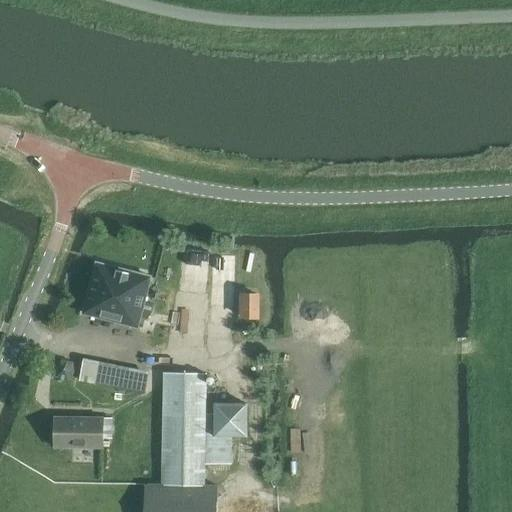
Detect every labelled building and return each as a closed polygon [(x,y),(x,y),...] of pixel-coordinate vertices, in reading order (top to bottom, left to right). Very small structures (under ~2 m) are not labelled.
[(85,320),(135,333),(149,283),(98,270),(85,320)] [(241,318),(261,317),(261,293),(241,293),(241,318)] [(146,389),(148,375),(142,374),(143,370),(85,358),(80,379),(138,392),(140,388),(146,389)] [(65,380),(67,380),(69,380),(71,379),(72,378),(73,377),(75,375),(75,373),(76,372),(76,370),(76,368),(75,366),(75,364),(73,363),(72,361),(71,360),(69,360),(67,359),(65,359),(63,359),(62,360),(60,360),(58,361),(57,363),(56,364),(55,366),(55,368),(54,370),(55,372),(55,373),(56,375),(57,377),(58,378),(60,379),(62,380),(63,380),(65,380)] [(165,373),(162,484),(206,485),(207,464),(231,464),(233,439),(211,439),(211,434),(205,434),(208,374),(165,373)] [(248,402),(214,403),(215,436),(248,436),(248,402)] [(113,440),(113,417),(56,416),(55,447),(103,447),(104,440),(113,440)] [(218,511),(219,485),(206,485),(162,484),(145,484),(144,511),(218,511)]
